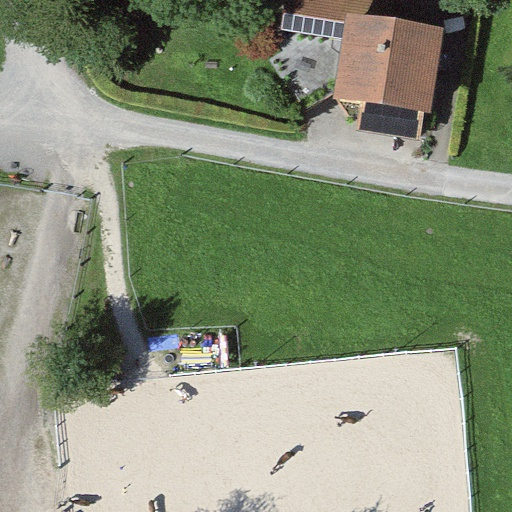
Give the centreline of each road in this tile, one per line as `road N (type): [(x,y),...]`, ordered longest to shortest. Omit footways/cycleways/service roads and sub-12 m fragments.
road 1 (track): [(511,193),(0,116)]
road 2 (track): [(19,0),(82,131)]
